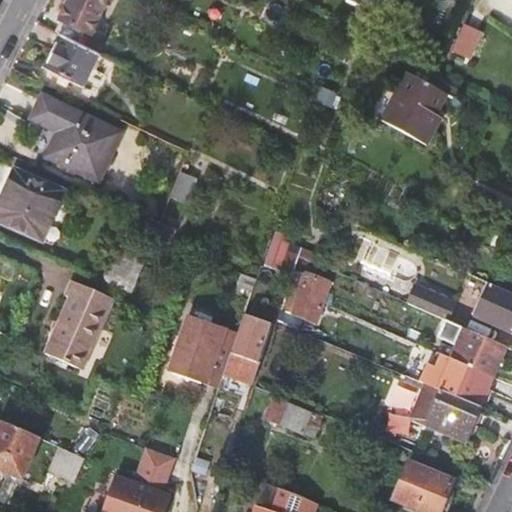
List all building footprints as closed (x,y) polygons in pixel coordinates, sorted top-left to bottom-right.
[(59,34),(79,44),(85,30),(92,33),(106,0),(66,0),(59,17),(61,19),(56,32),(59,34)] [(474,58),(486,30),(466,21),(454,50),(474,58)] [(79,44),(59,34),(42,68),(87,90),(104,56),(79,44)] [(407,74),(380,121),(424,146),(440,119),(435,116),(445,96),(407,74)] [(119,134),(42,97),(31,120),(57,133),(46,159),(97,182),(119,134)] [(62,192),(13,172),(0,202),(0,223),(41,241),(62,192)] [(186,201),(171,195),(161,220),(176,226),(186,201)] [(492,217),(481,241),(496,248),(507,224),(492,217)] [(264,264),(281,270),(287,253),(290,246),(280,242),(283,235),(274,232),(264,264)] [(302,247),(298,266),(315,270),(320,250),(302,247)] [(291,277),(298,257),(287,253),(281,270),(280,273),(291,277)] [(17,264),(0,256),(0,273),(12,278),(17,264)] [(307,274),(300,294),(323,302),(330,283),(307,274)] [(255,280),(241,275),(237,287),(251,292),(255,280)] [(78,282),(46,355),(81,370),(113,297),(78,282)] [(511,331),(511,293),(488,283),(476,310),(489,315),(486,321),(511,331)] [(410,303),(447,319),(449,320),(457,303),(418,286),(410,303)] [(316,321),(323,302),(300,294),(293,313),(316,321)] [(271,325),(244,316),(237,335),(223,375),(251,385),(271,325)] [(187,318),(168,373),(218,390),(223,375),(237,335),(187,318)] [(458,344),(452,358),(494,375),(507,345),(449,320),(447,319),(440,336),(458,344)] [(442,390),(480,406),(494,375),(452,358),(446,371),(428,363),(421,381),(428,384),(442,390)] [(414,418),(428,424),(442,390),(428,384),(414,418)] [(466,439),(480,406),(442,390),(428,424),(466,439)] [(265,418),(302,433),(310,413),(274,398),(265,418)] [(321,417),(310,413),(302,433),(313,437),(321,417)] [(38,440),(0,423),(0,469),(22,479),(38,440)] [(75,483),(86,459),(58,447),(47,470),(75,483)] [(174,460),(145,450),(133,483),(115,477),(101,511),(163,511),(169,498),(161,495),(174,460)] [(437,511),(450,481),(406,463),(391,500),(421,511),(437,511)] [(313,511),(317,503),(268,484),(259,507),(255,505),(252,511),(313,511)]
